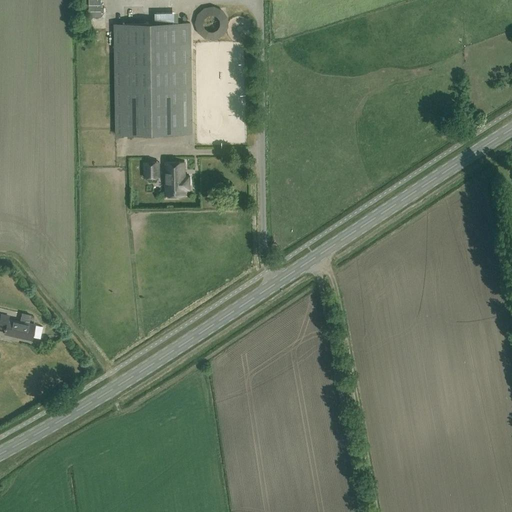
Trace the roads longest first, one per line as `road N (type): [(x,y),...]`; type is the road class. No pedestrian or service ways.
road 1 (secondary): [(0,454),(272,285)]
road 2 (secondary): [(272,285),(511,128)]
road 3 (unclassified): [(272,285),(263,223),(260,0)]
